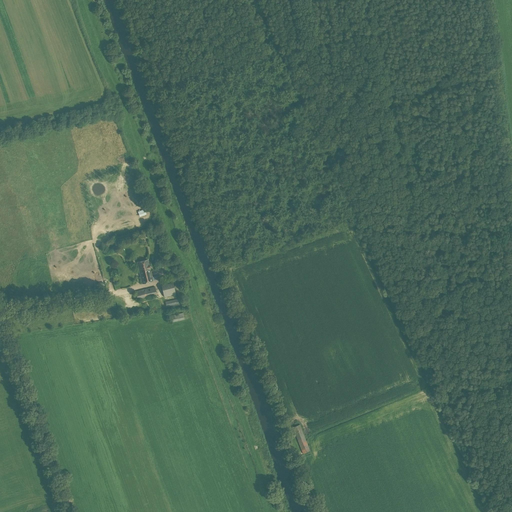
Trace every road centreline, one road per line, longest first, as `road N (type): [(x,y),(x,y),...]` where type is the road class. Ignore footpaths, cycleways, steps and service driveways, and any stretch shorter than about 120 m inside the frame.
road 1 (track): [(314,511),(126,0)]
road 2 (unclassified): [(68,511),(0,317)]
road 3 (track): [(0,309),(170,278)]
road 4 (track): [(157,90),(278,65)]
